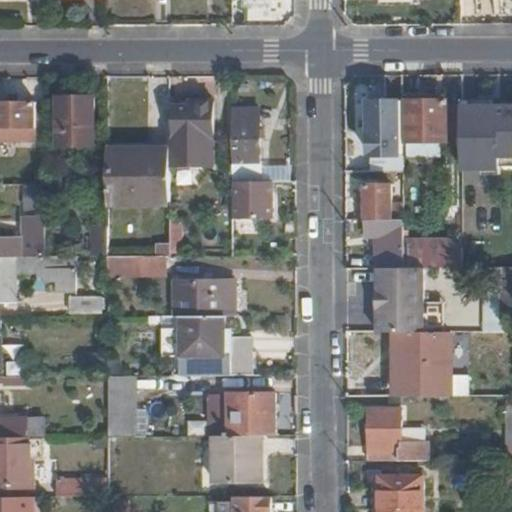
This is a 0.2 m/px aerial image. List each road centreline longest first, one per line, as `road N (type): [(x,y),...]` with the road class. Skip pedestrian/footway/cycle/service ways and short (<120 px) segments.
road 1 (residential): [(329,511),(317,52)]
road 2 (residential): [(0,54),(317,52)]
road 3 (residential): [(317,52),(511,51)]
